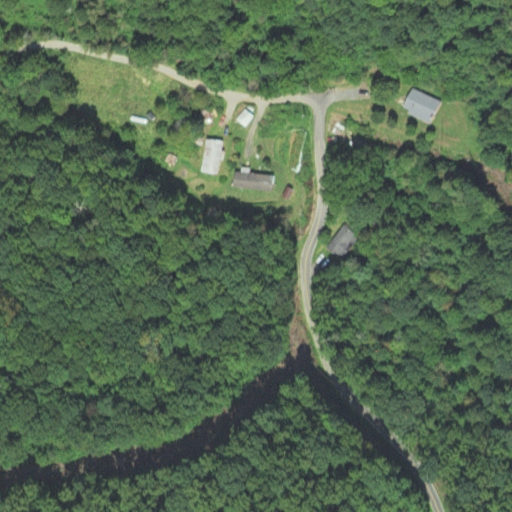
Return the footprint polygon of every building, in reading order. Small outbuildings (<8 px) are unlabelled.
[(401,112),(431,124),(440,102),(410,90),(401,112)] [(253,117),(244,110),(236,121),(245,128),(253,117)] [(219,175),(223,143),(204,140),(201,173),(219,175)] [(271,193),(273,176),(240,172),(240,174),(233,174),(232,189),(271,193)] [(359,237),(342,226),(326,250),(342,261),(359,237)]
